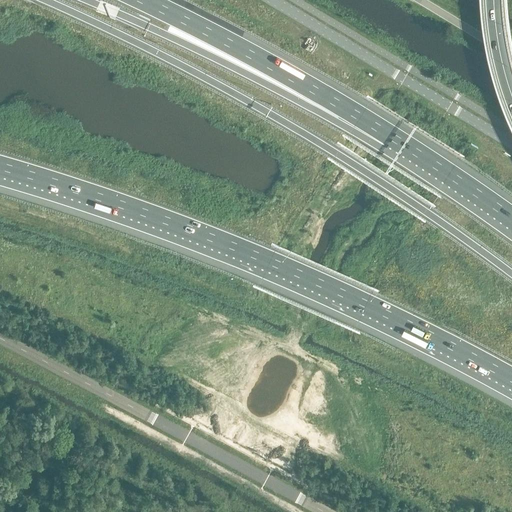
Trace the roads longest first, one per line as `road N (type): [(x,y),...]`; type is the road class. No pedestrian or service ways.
road 1 (motorway): [(0,166),(239,248),(511,378)]
road 2 (motorway): [(45,0),(256,105),(511,276)]
road 3 (unclassified): [(0,338),(323,511)]
road 4 (motorway): [(391,137),(351,131),(84,0)]
road 5 (motorway): [(391,137),(139,0)]
road 6 (secondary): [(511,144),(271,0)]
road 7 (motorway): [(511,218),(391,137)]
